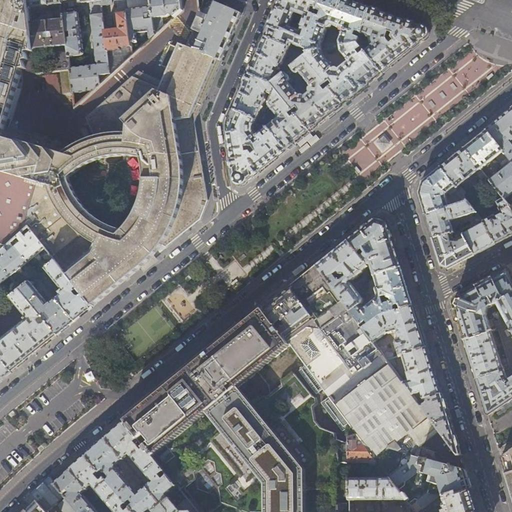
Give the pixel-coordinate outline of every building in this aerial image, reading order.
[(45,248),(47,250),(56,260),(79,290),(84,296),(93,307),(142,267),(149,261),(155,255),(159,250),(162,245),(166,248),(201,219),(200,211),(204,210),(202,202),(208,201),(202,168),(196,131),(195,122),(212,82),(221,61),(187,47),(179,44),(177,49),(169,46),(160,67),(168,71),(163,83),(137,73),(85,120),(94,140),(83,144),(80,145),(73,149),(0,127),(0,126),(18,62),(28,61),(27,54),(34,53),(34,50),(31,24),(30,9),(28,0),(10,0),(11,0),(9,0),(4,0),(2,6),(0,14),(0,252),(12,242),(29,227),(45,248)] [(62,5),(61,0),(28,0),(30,9),(62,5)] [(61,0),(62,5),(63,8),(80,6),(82,6),(82,8),(83,7),(83,4),(90,3),(97,66),(70,70),(73,93),(73,94),(92,92),(110,76),(105,32),(102,6),(101,0),(61,0)] [(101,0),(102,6),(117,4),(117,8),(113,13),(115,31),(105,32),(110,76),(133,55),(125,0),(101,0)] [(151,0),(125,0),(133,55),(155,35),(151,0)] [(151,0),(155,35),(164,27),(160,18),(167,17),(170,15),(171,15),(174,18),(182,11),(180,0),(151,0)] [(295,46),(304,50),(321,0),(280,0),(276,11),(264,37),(289,48),(291,44),(295,45),(295,46)] [(348,0),(321,0),(304,50),(307,51),(308,53),(321,51),(320,44),(328,21),(331,22),(331,23),(344,27),(339,39),(341,48),(358,45),(360,39),(358,38),(359,36),(356,35),(357,32),(362,34),(372,8),(348,0)] [(201,13),(187,47),(221,61),(225,53),(235,29),(242,14),(217,3),(211,17),(201,13)] [(374,38),(374,40),(374,41),(374,43),(375,44),(365,52),(383,74),(395,64),(422,42),(422,41),(424,40),(426,39),(427,39),(428,38),(429,36),(429,33),(429,32),(428,30),(428,29),(426,28),(425,27),(423,26),(420,27),(420,26),(396,17),(372,8),(362,34),(374,38)] [(64,15),(64,20),(69,58),(82,57),(84,55),(79,15),(77,14),(64,15)] [(64,20),(31,24),(34,50),(58,48),(59,53),(58,53),(59,63),(49,64),(44,65),(45,73),(60,71),(70,70),(69,58),(64,20)] [(280,69),(289,48),(264,37),(256,57),(248,74),(273,85),(277,82),(274,78),(278,70),(279,70),(280,69)] [(361,49),(358,45),(341,48),(341,52),(349,62),(339,71),(337,73),(322,55),(321,51),(308,53),(308,56),(305,57),(306,58),(327,85),(331,82),(334,86),(331,89),(344,105),(356,95),(383,74),(365,52),(360,56),(359,54),(361,52),(359,50),(361,49)] [(323,88),(327,85),(306,58),(292,69),(296,74),(297,75),(298,75),(299,75),(300,74),(312,88),(312,89),(311,90),(311,91),(311,93),(311,94),(307,98),(306,97),(305,97),(304,97),(303,96),(302,97),(300,98),(288,83),(289,82),(290,81),(290,80),(290,79),(286,74),(277,82),(273,85),(277,90),(294,112),(298,109),(301,113),(298,116),(311,132),(327,118),(344,105),(331,89),(327,92),(323,88)] [(70,70),(60,71),(63,94),(73,93),(70,70)] [(277,90),(273,85),(248,74),(240,93),(233,110),(258,120),(267,100),(266,97),(268,93),(275,96),(277,90)] [(294,112),(277,90),(275,96),(270,107),(280,119),(269,128),(287,150),(295,144),(311,132),(298,116),(293,119),(290,115),(294,112)] [(500,119),(487,130),(511,161),(511,109),(511,110),(500,119)] [(234,178),(235,181),(236,182),(237,184),(239,185),(241,185),(243,185),(244,185),(246,184),(247,182),(248,180),(249,181),(274,161),(287,150),(269,128),(258,136),(253,129),(258,120),(233,110),(228,121),(227,129),(234,175),(235,175),(235,177),(234,178)] [(474,141),(464,148),(481,170),(499,155),(508,167),(511,164),(511,161),(487,130),(474,141)] [(391,144),(384,135),(376,142),(383,151),(391,144)] [(452,158),(441,167),(464,196),(467,193),(461,185),(477,172),(484,181),(488,178),(481,170),(464,148),(452,158)] [(511,164),(508,167),(490,182),(500,194),(510,206),(511,210),(511,164)] [(464,196),(441,167),(423,181),(422,182),(419,194),(421,203),(425,215),(468,202),(464,196)] [(495,216),(484,222),(496,244),(509,237),(511,235),(511,210),(510,206),(500,194),(499,195),(498,196),(498,197),(498,198),(498,199),(497,199),(496,200),(504,216),(503,216),(502,215),(501,216),(500,216),(496,218),(495,216)] [(478,215),(468,202),(425,215),(429,227),(433,239),(454,233),(450,220),(473,213),(475,215),(478,215)] [(366,227),(349,241),(368,263),(368,264),(371,264),(375,276),(402,268),(395,243),(388,222),(377,219),(366,227)] [(484,222),(482,220),(477,222),(467,228),(468,230),(470,229),(471,231),(464,235),(475,255),(485,249),(496,244),(484,222)] [(28,262),(45,248),(29,227),(12,242),(28,262)] [(462,231),(454,233),(433,239),(441,266),(448,269),(475,255),(464,235),(462,231)] [(369,266),(368,264),(368,263),(349,241),(335,252),(317,266),(351,311),(359,305),(364,302),(363,298),(352,283),(350,283),(351,281),(351,280),(353,280),(363,272),(364,271),(364,270),(369,266)] [(28,262),(12,242),(0,252),(0,263),(10,276),(28,262)] [(79,290),(56,260),(46,268),(64,291),(61,293),(62,295),(58,299),(75,321),(82,315),(93,307),(84,296),(80,299),(76,293),(79,290)] [(10,276),(0,263),(0,284),(11,276),(10,276)] [(280,296),(264,309),(291,345),(330,399),(384,356),(378,348),(374,342),(364,328),(351,311),(317,266),(306,275),(280,296)] [(351,311),(364,328),(380,316),(414,306),(408,285),(402,268),(375,276),(378,287),(377,288),(377,290),(378,295),(378,297),(377,298),(376,299),(375,300),(363,309),(359,305),(351,311)] [(464,340),(492,332),(490,327),(493,326),(491,321),(488,322),(488,320),(492,319),(492,316),(493,311),(497,308),(495,305),(498,303),(511,330),(511,281),(507,271),(494,279),(471,291),(456,298),(453,305),(460,326),(464,340)] [(21,289),(21,290),(45,319),(48,316),(52,320),(49,324),(58,335),(66,328),(75,321),(58,299),(50,305),(31,281),(21,289)] [(41,322),(45,319),(21,290),(11,298),(29,319),(3,340),(0,336),(0,354),(4,352),(7,355),(2,359),(12,372),(28,359),(45,345),(58,335),(49,324),(47,322),(43,326),(41,322)] [(380,316),(364,328),(374,342),(389,330),(397,328),(400,340),(397,341),(395,342),(399,356),(402,355),(427,348),(421,327),(414,306),(380,316)] [(218,346),(195,365),(175,381),(157,396),(136,413),(125,421),(141,440),(146,447),(165,471),(168,476),(177,486),(180,490),(195,509),(197,511),(304,511),(304,483),(334,483),(335,467),(339,465),(349,464),(349,444),(337,446),(335,434),(321,427),(316,420),(314,408),(316,405),(315,398),(311,397),(292,373),(280,382),(281,386),(266,399),(261,397),(251,404),(238,388),(291,345),(264,309),(250,320),(218,346)] [(500,360),(492,332),(464,340),(470,359),(477,379),(510,369),(507,358),(500,360)] [(378,348),(384,356),(387,360),(393,358),(392,353),(386,351),(382,346),(378,348)] [(427,348),(402,355),(410,380),(403,382),(412,394),(422,391),(424,399),(442,394),(435,372),(427,348)] [(387,360),(384,356),(330,399),(357,434),(375,459),(389,449),(435,461),(434,452),(420,448),(413,444),(407,437),(432,420),(418,401),(412,394),(403,382),(393,367),(387,360)] [(2,359),(0,357),(0,381),(12,372),(2,359)] [(393,358),(387,360),(393,367),(395,367),(396,364),(393,358)] [(511,369),(510,369),(477,379),(481,395),(487,414),(489,415),(511,399),(511,369)] [(442,394),(424,399),(418,401),(432,420),(458,455),(461,454),(442,394)] [(115,430),(105,438),(123,459),(130,454),(153,482),(146,487),(161,505),(169,499),(166,495),(177,486),(168,476),(163,480),(160,475),(165,471),(146,447),(141,451),(136,444),(141,440),(125,421),(115,430)] [(349,437),(349,444),(349,464),(349,467),(359,467),(359,462),(369,463),(369,467),(375,467),(376,462),(377,462),(375,459),(357,434),(349,437)] [(103,440),(100,443),(86,455),(86,456),(99,472),(104,469),(111,477),(107,481),(126,503),(130,499),(134,503),(129,507),(133,511),(144,511),(149,509),(151,511),(152,511),(161,505),(146,487),(138,494),(117,469),(117,465),(123,459),(105,438),(103,440)] [(86,455),(100,443),(99,441),(84,454),(86,455)] [(511,450),(501,458),(508,478),(511,492),(511,450)] [(79,462),(70,470),(87,490),(93,485),(115,511),(133,511),(129,507),(126,503),(107,481),(105,478),(101,481),(96,474),(99,472),(86,456),(79,462)] [(55,483),(55,484),(68,500),(74,496),(76,499),(71,503),(78,511),(98,511),(83,493),(87,490),(70,470),(66,473),(55,483)] [(68,500),(55,484),(50,478),(41,485),(32,494),(38,500),(47,511),(58,502),(61,508),(64,511),(78,511),(71,503),(68,500)] [(379,501),(379,479),(349,479),(349,501),(379,501)] [(390,479),(379,479),(379,501),(404,501),(404,505),(409,505),(390,479)] [(471,486),(456,490),(458,494),(472,489),(471,486)] [(478,511),(472,489),(458,494),(456,490),(443,494),(418,511),(478,511)] [(179,511),(169,499),(161,505),(167,511),(197,511),(195,509),(191,511),(179,511)] [(47,511),(38,500),(26,511),(47,511)]
